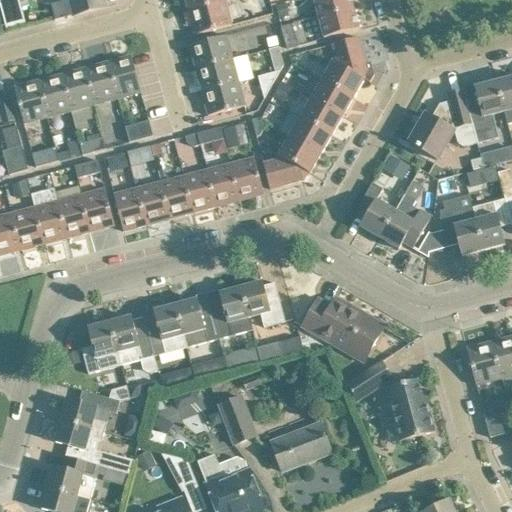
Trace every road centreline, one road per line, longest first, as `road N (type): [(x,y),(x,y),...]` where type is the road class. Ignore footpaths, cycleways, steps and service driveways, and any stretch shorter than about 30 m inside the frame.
road 1 (unclassified): [(316,251),(283,234),(72,290),(50,312),(28,395)]
road 2 (residential): [(316,251),(407,92),(409,70)]
road 3 (residential): [(428,306),(470,458)]
road 4 (residential): [(0,53),(151,16)]
road 5 (residential): [(342,511),(470,458)]
road 6 (unclassified): [(428,306),(316,251)]
road 7 (residential): [(185,133),(151,16)]
